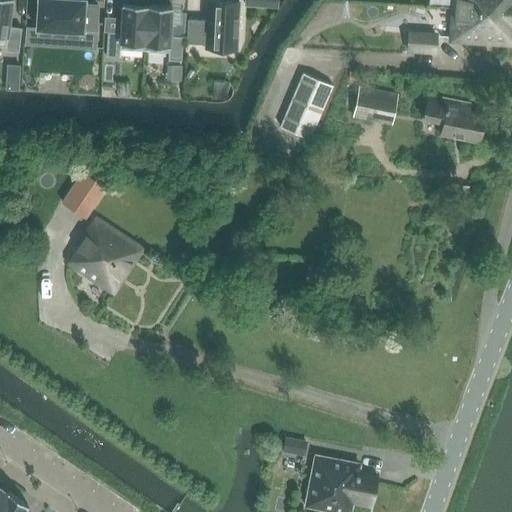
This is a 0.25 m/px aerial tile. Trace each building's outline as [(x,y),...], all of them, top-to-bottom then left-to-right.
[(12,0),(0,0),(0,47),(5,48),(5,51),(18,52),(21,28),(9,26),(12,0)] [(25,27),(24,45),(95,49),(96,31),(98,6),(84,5),(84,0),(37,0),(36,27),(25,27)] [(122,4),(120,32),(107,32),(105,56),(119,57),(119,49),(144,51),(147,5),(144,5),(144,0),(127,0),(127,4),(122,4)] [(204,45),(204,48),(237,50),(240,2),(207,0),(206,0),(206,20),(187,19),(186,44),(204,45)] [(511,0),(456,0),(456,9),(511,12),(511,0)] [(172,7),(147,5),(144,51),(168,52),(167,60),(181,61),(183,37),(170,36),(172,7)] [(511,12),(456,9),(454,41),(511,45),(511,12)] [(438,36),(409,34),(407,53),(436,55),(438,36)] [(7,73),(19,74),(19,66),(7,66),(7,73)] [(280,129),(309,141),(332,87),(304,74),(280,129)] [(358,86),(352,117),(392,124),(398,93),(358,86)] [(481,145),(487,119),(488,113),(471,110),(471,106),(428,97),(427,103),(423,122),(444,126),(441,137),(481,145)] [(85,218),(103,192),(78,175),(60,201),(85,218)] [(68,263),(111,294),(143,249),(96,218),(71,252),(74,254),(68,263)] [(305,441),(286,437),(283,451),(303,455),(305,441)] [(312,473),(305,506),(336,511),(350,511),(352,503),(370,506),(377,474),(359,470),(360,464),(347,461),(315,455),(312,473)] [(22,511),(28,505),(7,491),(7,492),(0,501),(0,511),(22,511)]
